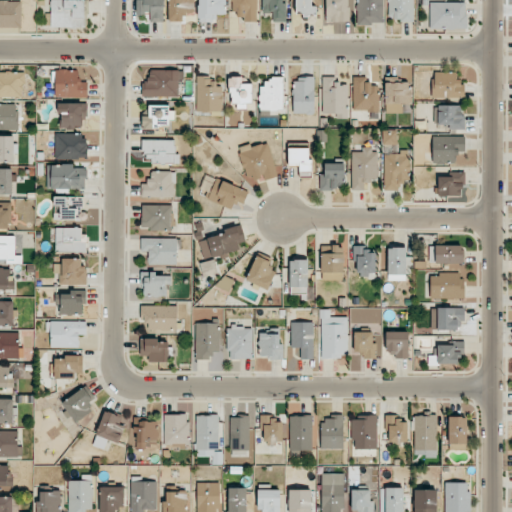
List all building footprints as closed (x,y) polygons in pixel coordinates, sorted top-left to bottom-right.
[(0,0),(0,26),(21,27),(21,1),(0,0)] [(84,0),(50,0),(51,27),(84,27),(84,0)] [(163,22),(163,0),(136,0),(136,15),(150,15),(150,22),(163,22)] [(194,0),(168,0),(168,21),(183,21),(183,16),(194,16),(194,0)] [(225,0),(198,0),(199,21),(217,21),(217,15),(226,14),(225,0)] [(257,21),(256,0),(231,0),(231,12),(243,12),(243,22),(257,21)] [(286,22),(286,0),(262,0),(262,12),(272,12),(272,21),(286,22)] [(311,0),(295,0),(296,15),(316,15),(316,6),(311,6),(311,0)] [(348,0),(325,0),(326,22),(349,22),(348,0)] [(382,0),(356,0),(357,24),(383,23),(382,0)] [(414,21),(413,0),(387,0),(388,21),(414,21)] [(429,29),(466,29),(466,2),(430,2),(429,29)] [(87,97),(88,81),(78,81),(78,70),(55,69),(55,96),(87,97)] [(142,96),(178,97),(179,79),(183,79),(183,70),(150,70),(149,80),(142,80),(142,96)] [(0,96),(24,97),(24,72),(0,71),(0,96)] [(432,97),(463,97),(463,79),(456,79),(456,72),(432,72),(432,97)] [(223,111),(222,86),(213,86),(213,76),(196,76),(197,112),(223,111)] [(378,82),(364,82),(364,76),(352,76),(353,111),(378,111),(378,82)] [(252,105),(252,84),(241,84),(241,77),(230,77),(229,104),(252,105)] [(322,113),(336,114),(336,118),(348,119),(348,83),(333,83),(333,77),(323,77),(322,113)] [(402,113),(402,103),(410,103),(410,82),(396,82),(396,77),(385,77),(385,113),(402,113)] [(283,110),(283,79),(261,78),(260,109),(283,110)] [(293,78),(292,113),(314,114),(314,78),(293,78)] [(87,103),(58,103),(58,114),(61,114),(61,129),(82,129),(83,118),(87,118),(87,103)] [(17,104),(0,104),(0,129),(18,129),(17,104)] [(142,116),(142,129),(167,129),(167,120),(172,120),(172,105),(149,105),(149,116),(142,116)] [(462,105),(436,105),(437,125),(449,124),(450,130),(463,129),(462,105)] [(396,130),(382,130),(383,144),(397,144),(396,130)] [(55,159),(86,158),(85,133),(55,134),(55,159)] [(0,161),(14,162),(14,136),(0,135),(0,161)] [(465,151),(464,136),(432,137),(432,163),(454,163),(454,151),(465,151)] [(177,140),(142,140),(142,160),(152,160),(152,164),(177,163),(177,140)] [(239,147),(250,184),(278,176),(268,142),(252,147),(251,144),(239,147)] [(399,153),(398,145),(383,146),(384,154),(399,153)] [(310,147),(288,148),(288,164),(298,163),(299,175),(311,175),(310,147)] [(352,190),(367,190),(367,180),(377,180),(377,149),(362,149),(362,152),(351,152),(352,190)] [(384,153),(384,190),(398,190),(398,181),(409,181),(409,153),(384,153)] [(344,163),(324,163),(325,174),(319,174),(320,189),(345,189),(344,163)] [(47,188),(86,188),(86,168),(74,167),(74,164),(47,164),(47,188)] [(14,168),(0,168),(0,194),(15,194),(14,168)] [(141,183),(141,197),(174,197),(175,171),(149,171),(149,183),(141,183)] [(437,196),(463,196),(463,172),(450,172),(450,177),(437,177),(437,196)] [(206,174),(200,189),(208,193),(206,198),(231,209),(235,200),(243,204),(248,192),(206,174)] [(53,219),(83,221),(83,197),(55,196),(53,219)] [(0,225),(11,225),(11,201),(0,201),(0,225)] [(141,229),(171,230),(171,205),(142,204),(141,229)] [(204,259),(240,250),(238,243),(245,241),(242,227),(198,238),(204,259)] [(56,252),(85,251),(85,228),(55,228),(56,252)] [(0,261),(22,261),(22,255),(15,256),(15,235),(0,235),(0,261)] [(148,264),(176,264),(177,239),(141,238),(141,251),(148,252),(148,264)] [(343,280),(344,245),(322,244),(320,280),(343,280)] [(464,245),(431,244),(431,262),(463,263),(464,245)] [(375,253),(368,253),(368,246),(353,246),(353,261),(358,261),(358,275),(376,274),(375,253)] [(388,248),(387,280),(406,281),(406,248),(388,248)] [(269,289),(275,270),(268,268),(270,260),(255,256),(247,282),(269,289)] [(85,258),(62,259),(62,264),(54,264),(54,274),(59,274),(59,285),(85,284),(85,258)] [(307,260),(290,260),(290,294),(308,294),(307,260)] [(0,291),(12,292),(13,269),(0,268),(0,291)] [(171,284),(171,276),(155,276),(155,272),(143,272),(143,297),(165,296),(165,284),(171,284)] [(430,298),(462,299),(463,273),(438,272),(438,276),(430,276),(430,298)] [(86,290),(70,290),(70,294),(58,294),(59,315),(83,315),(82,303),(86,303),(86,290)] [(14,301),(0,301),(0,325),(15,325),(14,301)] [(177,306),(141,305),(140,321),(148,321),(148,330),(177,330),(177,306)] [(434,330),(462,330),(462,308),(435,307),(434,330)] [(330,317),(330,309),(320,310),(322,358),(348,357),(347,317),(330,317)] [(50,347),(78,347),(79,335),(86,335),(86,322),(46,321),(46,332),(51,333),(50,347)] [(195,359),(212,359),(212,352),(218,352),(219,323),(196,322),(195,359)] [(300,359),(313,359),(313,322),(290,322),(291,348),(300,347),(300,359)] [(252,326),(227,326),(227,351),(230,351),(230,359),(252,358),(252,326)] [(283,358),(283,343),(279,343),(280,329),(259,328),(259,358),(283,358)] [(19,331),(0,331),(0,358),(19,358),(19,331)] [(408,331),(385,332),(385,352),(395,352),(395,358),(408,358),(408,331)] [(354,332),(354,352),(364,351),(364,358),(377,358),(377,343),(372,343),(372,332),(354,332)] [(150,362),(169,361),(168,342),(159,342),(159,338),(140,339),(140,356),(149,355),(150,362)] [(458,363),(458,355),(464,355),(464,342),(437,343),(437,355),(434,355),(435,364),(458,363)] [(54,378),(74,379),(74,372),(83,373),(83,357),(55,356),(54,378)] [(0,387),(12,388),(12,367),(0,366),(0,387)] [(95,398),(86,385),(60,403),(74,423),(93,411),(87,403),(95,398)] [(12,399),(0,398),(0,423),(13,423),(12,399)] [(105,450),(108,440),(119,444),(124,426),(120,424),(122,416),(104,410),(93,446),(105,450)] [(164,444),(188,444),(189,414),(164,414),(164,444)] [(437,456),(436,414),(414,415),(414,456),(437,456)] [(219,415),(196,415),(196,449),(218,450),(219,415)] [(290,450),(312,450),(311,415),(289,416),(290,450)] [(321,449),(343,449),(343,415),(321,415),(321,449)] [(377,449),(377,415),(351,415),(351,440),(355,440),(355,449),(377,449)] [(399,415),(387,415),(387,446),(407,446),(407,422),(399,422),(399,415)] [(249,416),(230,416),(230,450),(249,450),(249,416)] [(261,442),(282,442),(282,416),(261,416),(261,442)] [(448,447),(466,448),(467,417),(449,416),(448,447)] [(156,447),(157,421),(134,420),(133,447),(156,447)] [(18,431),(0,430),(0,456),(18,457),(18,431)] [(0,487),(11,487),(11,465),(0,464),(0,487)] [(343,511),(344,474),(322,473),(321,511),(343,511)] [(68,480),(68,511),(84,511),(84,509),(92,509),(92,475),(82,475),(82,480),(68,480)] [(157,481),(131,481),(130,511),(143,511),(144,510),(156,510),(157,481)] [(218,511),(218,482),(196,483),(196,511),(218,511)] [(467,482),(444,482),(444,511),(470,511),(470,491),(467,491),(467,482)] [(125,487),(100,486),(99,511),(115,511),(115,509),(124,509),(125,487)] [(228,511),(246,511),(246,487),(228,488),(228,511)] [(385,511),(403,511),(403,487),(385,488),(385,511)] [(258,489),(257,510),(266,511),(265,511),(279,511),(280,490),(258,489)] [(288,511),(312,511),(313,489),(288,490),(288,511)] [(370,490),(351,489),(351,510),(360,511),(373,511),(374,500),(370,499),(370,490)] [(436,511),(437,490),(414,489),(413,511),(436,511)] [(36,511),(61,511),(61,491),(40,492),(40,501),(36,501),(36,511)] [(162,511),(186,511),(187,491),(166,491),(166,502),(162,502),(162,511)] [(12,511),(12,497),(0,496),(0,511),(12,511)]
